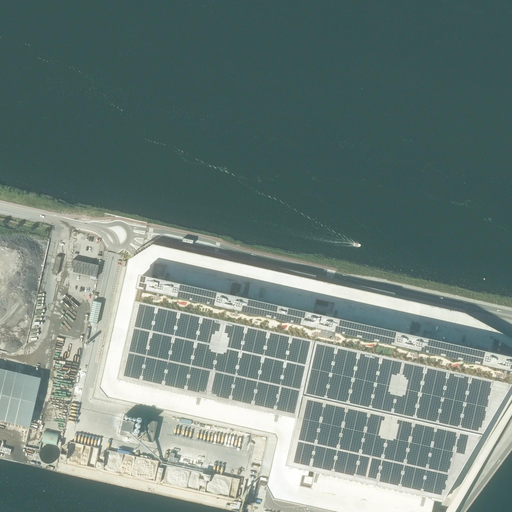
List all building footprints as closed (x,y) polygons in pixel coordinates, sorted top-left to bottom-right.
[(61,257),(56,256),(52,273),(58,274),(61,257)] [(72,260),(71,266),(74,266),(73,272),(96,278),(99,266),(72,260)] [(511,361),(138,277),(115,379),(294,419),(284,466),(442,502),(511,383),(511,361)] [(101,302),(93,301),(88,322),(97,324),(101,302)] [(0,420),(1,421),(30,427),(41,378),(0,368),(0,420)] [(124,415),(119,435),(137,439),(141,419),(124,415)] [(147,420),(143,440),(152,442),(157,422),(147,420)] [(44,432),(42,443),(56,446),(58,435),(44,432)] [(49,464),(52,464),(54,462),(56,459),(57,457),(57,454),(56,451),(54,449),(52,447),(49,446),(46,446),(43,447),(41,448),(39,451),(38,454),(38,456),(39,459),(41,462),(43,463),(46,464),(49,464)]
